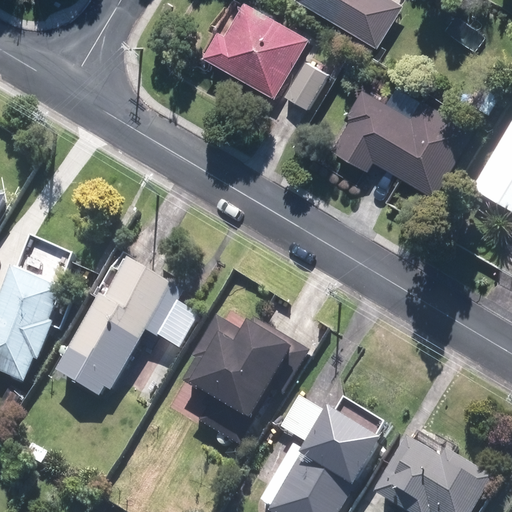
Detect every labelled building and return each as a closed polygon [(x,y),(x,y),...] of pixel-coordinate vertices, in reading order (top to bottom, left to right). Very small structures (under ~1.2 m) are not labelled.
[(294,0),(294,1),(375,49),(400,7),(388,0),(294,0)] [(217,35),(202,60),(273,100),(306,42),(242,5),(223,38),(217,35)] [(328,77),(303,63),(284,97),(309,111),(328,77)] [(371,163),(433,198),(470,135),(418,105),(409,121),(361,94),(347,118),(350,120),(332,152),(366,172),(371,163)] [(511,118),(472,186),(511,209),(511,118)] [(110,393),(169,291),(126,266),(104,305),(99,302),(57,375),(98,398),(103,389),(110,393)] [(59,294),(10,274),(0,298),(0,375),(23,384),(59,294)] [(218,320),(166,405),(239,449),(267,403),(275,407),(307,354),(253,321),(244,336),(218,320)] [(268,511),(338,511),(377,446),(299,402),(282,431),(307,445),(300,456),(292,452),(262,504),(270,509),(268,511)] [(404,443),(373,498),(397,511),(469,511),(487,480),(452,460),(457,451),(436,439),(433,443),(418,435),(410,447),(404,443)]
